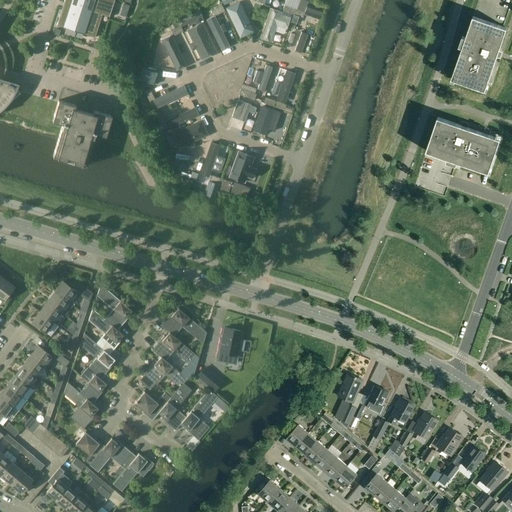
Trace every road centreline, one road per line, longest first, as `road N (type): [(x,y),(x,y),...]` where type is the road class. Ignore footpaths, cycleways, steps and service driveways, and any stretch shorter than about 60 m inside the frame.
road 1 (residential): [(331,74),(250,47),(190,74),(217,135),(300,164)]
road 2 (tertiary): [(451,375),(376,336),(257,295)]
road 3 (tertiary): [(160,267),(0,220)]
road 4 (residential): [(53,0),(31,75),(111,98)]
road 5 (unclassified): [(507,226),(451,375)]
road 6 (residential): [(257,295),(300,164)]
road 7 (residential): [(118,408),(158,284)]
